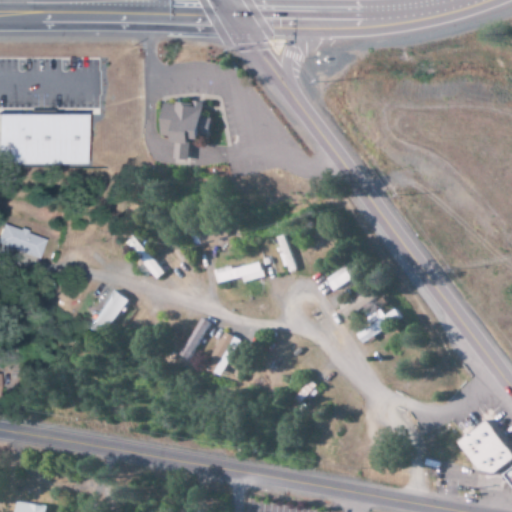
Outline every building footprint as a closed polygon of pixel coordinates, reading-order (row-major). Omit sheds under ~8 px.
[(175,158),(191,160),(193,138),(205,139),(207,127),(212,128),(213,118),(204,117),(205,104),(166,100),(163,135),(177,137),(175,158)] [(83,114),(0,114),(0,163),(82,164),(83,114)] [(46,238),(3,224),(0,232),(0,245),(39,259),(46,238)] [(289,273),(298,270),(287,235),(279,237),(289,273)] [(244,277),(245,282),(266,277),(262,262),(234,269),(233,265),(215,270),(218,283),(244,277)] [(328,276),(334,289),(359,279),(354,266),(328,276)] [(90,326),(109,336),(130,298),(112,288),(90,326)] [(358,333),(364,343),(405,320),(400,309),(388,315),(384,309),(369,318),(373,325),(358,333)] [(224,376),(243,341),(225,331),(206,366),(224,376)] [(511,459),(511,452),(493,421),(461,440),(483,477),(511,459)] [(48,511),(49,505),(19,502),(17,511),(48,511)]
